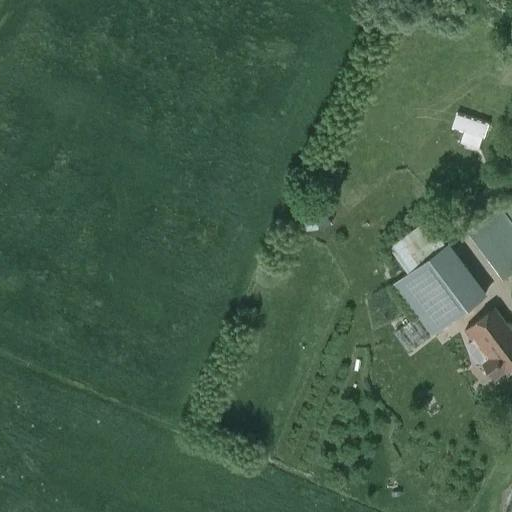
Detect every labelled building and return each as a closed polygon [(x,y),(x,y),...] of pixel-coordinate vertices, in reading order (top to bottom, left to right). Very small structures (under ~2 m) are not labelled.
[(326,191),(297,199),(304,221),(326,214),(333,212),(326,191)] [(511,197),(467,230),(503,278),(511,271),(511,197)] [(428,218),(390,246),(409,272),(394,283),(432,335),(488,294),(450,242),(447,244),(428,218)] [(511,330),(494,306),(465,329),(487,357),(482,362),(495,379),(511,366),(511,330)] [(410,349),(428,335),(414,317),(396,331),(410,349)]
